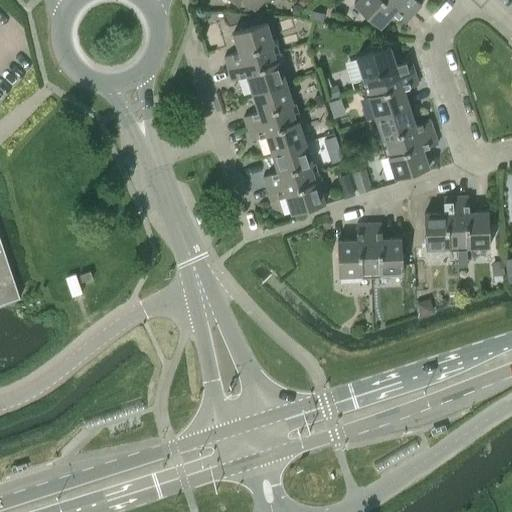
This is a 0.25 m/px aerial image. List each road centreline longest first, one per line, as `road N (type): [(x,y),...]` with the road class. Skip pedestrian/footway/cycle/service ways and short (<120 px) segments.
road 1 (primary): [(511,338),(258,419)]
road 2 (primary): [(268,456),(511,368)]
road 3 (primary): [(229,429),(0,502)]
road 4 (unclassified): [(199,285),(128,318),(30,392),(0,404)]
road 5 (unclassified): [(343,511),(511,403)]
road 6 (residential): [(476,170),(433,46),(470,0)]
road 7 (primary): [(92,511),(244,464)]
road 8 (residential): [(330,214),(476,170)]
road 9 (unclassified): [(199,285),(211,381),(229,429)]
road 10 (unclassified): [(258,419),(226,325),(199,285)]
road 11 (unclassified): [(199,285),(148,160)]
